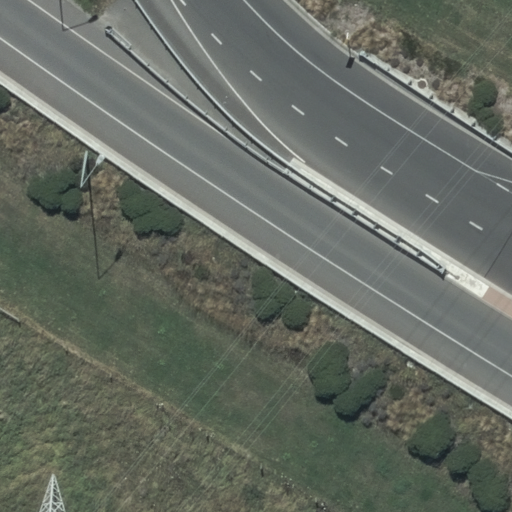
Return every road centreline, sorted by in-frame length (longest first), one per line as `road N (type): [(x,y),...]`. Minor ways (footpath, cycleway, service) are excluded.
road 1 (motorway): [(511,339),(132,104),(0,6)]
road 2 (motorway): [(212,0),(332,107),(511,219)]
